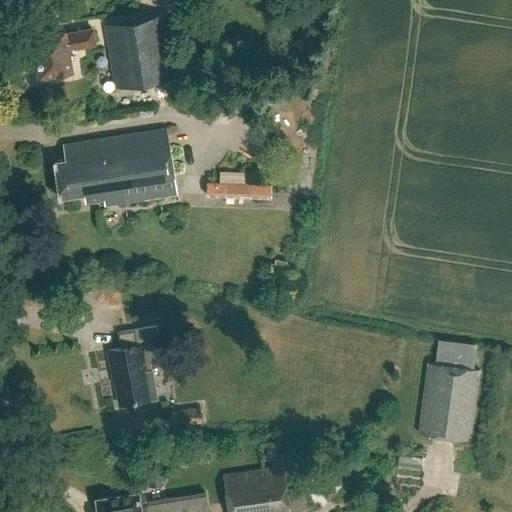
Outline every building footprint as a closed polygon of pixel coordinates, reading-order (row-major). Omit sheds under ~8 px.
[(116,89),(172,79),(161,14),(104,25),(116,89)] [(39,76),(71,71),(68,49),(95,45),(92,29),(66,33),(65,31),(28,37),(31,55),(36,54),(39,76)] [(105,206),(177,195),(167,128),(62,145),(64,159),(54,160),(59,197),(84,193),(85,203),(104,200),(105,206)] [(219,182),(246,183),(246,172),(219,171),(219,182)] [(270,199),(271,184),(246,183),(219,182),(206,182),(205,196),(270,199)] [(275,259),(274,267),(286,268),(287,260),(275,259)] [(158,398),(153,370),(146,371),(141,345),(160,342),(157,326),(118,333),(120,348),(109,350),(119,405),(158,398)] [(481,370),(474,369),(428,363),(418,433),(471,440),(481,370)] [(172,411),(173,425),(202,423),(200,409),(172,411)] [(228,511),(290,511),(283,465),(222,474),(228,511)] [(146,469),(149,488),(164,485),(162,466),(146,469)] [(208,511),(206,495),(141,505),(139,492),(96,498),(97,511),(208,511)]
